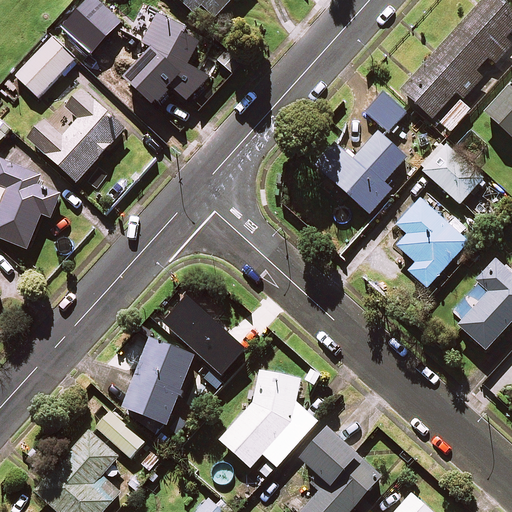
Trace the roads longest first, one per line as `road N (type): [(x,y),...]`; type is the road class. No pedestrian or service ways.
road 1 (residential): [(195,193),(511,479)]
road 2 (tertiary): [(0,407),(195,193)]
road 3 (tertiary): [(195,193),(370,0)]
